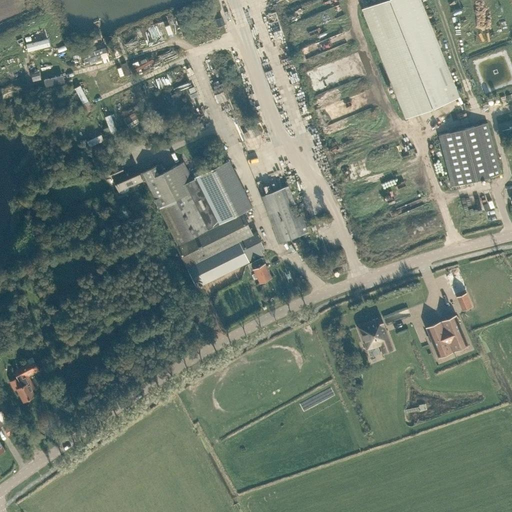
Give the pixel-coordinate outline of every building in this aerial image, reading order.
[(384,0),(363,8),(407,118),(458,98),(418,0),(384,0)] [(486,123),(438,136),(451,187),(500,174),(486,123)] [(178,126),(170,130),(174,138),(181,134),(178,126)] [(193,180),(186,167),(184,161),(163,171),(159,163),(141,172),(177,244),(176,245),(196,287),(263,255),(261,250),(264,248),(259,237),(257,232),(253,234),(242,213),(252,208),(230,162),(193,180)] [(108,171),(104,172),(106,179),(111,177),(112,177),(120,195),(129,191),(127,186),(141,180),(135,166),(123,172),(120,166),(108,171)] [(287,186),(260,196),(278,243),(307,233),(300,215),(295,217),(290,205),(294,203),(287,186)] [(262,257),(246,265),(250,272),(253,270),(259,284),(272,279),(262,257)] [(21,330),(16,332),(19,340),(30,335),(27,327),(25,328),(24,325),(26,324),(22,315),(16,318),(21,330)] [(455,315),(426,328),(439,357),(468,345),(455,315)] [(383,353),(393,349),(381,317),(357,326),(366,350),(379,345),(383,353)] [(18,378),(10,382),(14,390),(17,388),(23,402),(34,396),(31,390),(34,389),(28,376),(38,370),(32,358),(24,362),(25,365),(13,371),(16,376),(17,375),(18,378)] [(60,402),(52,406),(56,413),(63,410),(62,409),(63,408),(60,402)]
